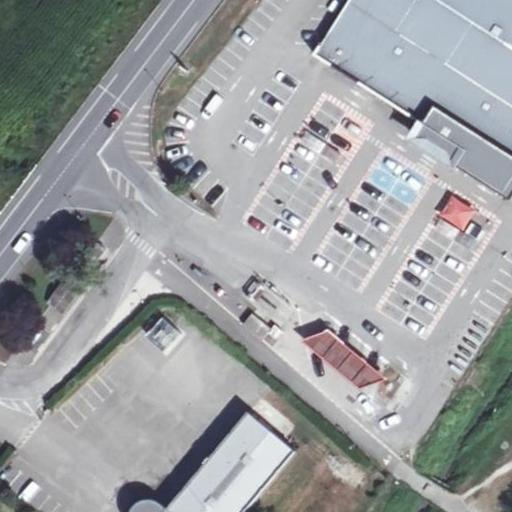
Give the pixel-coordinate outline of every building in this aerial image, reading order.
[(511,0),(345,0),(309,58),(371,97),(419,125),(410,141),(424,142),(442,153),(448,165),(507,201),(511,191),(511,0)] [(450,196),(440,220),(467,232),(478,207),(450,196)] [(52,299),(63,307),(76,289),(64,282),(52,299)] [(260,339),(270,325),(252,311),(242,325),(260,339)] [(149,335),(165,352),(182,335),(165,318),(149,335)] [(360,395),(387,375),(325,326),(302,338),(360,395)] [(283,434),(291,424),(264,402),(256,412),(283,434)] [(253,511),(298,457),(250,418),(172,511),(165,511),(161,509),(154,506),(145,508),(138,511),(253,511)]
